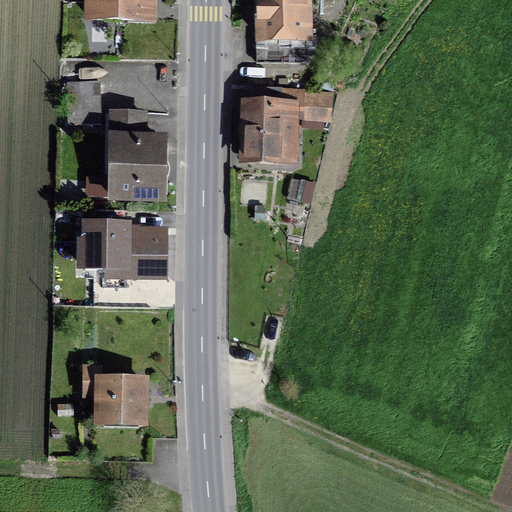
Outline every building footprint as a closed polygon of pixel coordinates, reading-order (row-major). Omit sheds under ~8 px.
[(90,0),(90,19),(140,20),(139,0),(90,0)] [(305,0),(262,0),(262,8),(256,8),(256,41),(263,41),(263,63),(306,63),(305,0)] [(69,125),(100,125),(100,82),(68,83),(69,125)] [(281,109),(281,92),(281,90),(249,89),(245,160),(292,162),(294,118),(295,110),(281,109)] [(295,110),(294,118),(304,118),(304,114),(329,116),(329,95),(281,92),(281,109),(295,110)] [(160,200),(161,143),(141,143),(142,115),(114,114),(113,199),(160,200)] [(126,234),(126,226),(87,226),(86,270),(124,270),(124,278),(166,278),(166,234),(126,234)] [(98,423),(143,423),(144,383),(100,382),(100,369),(85,368),(84,397),(99,397),(98,423)]
